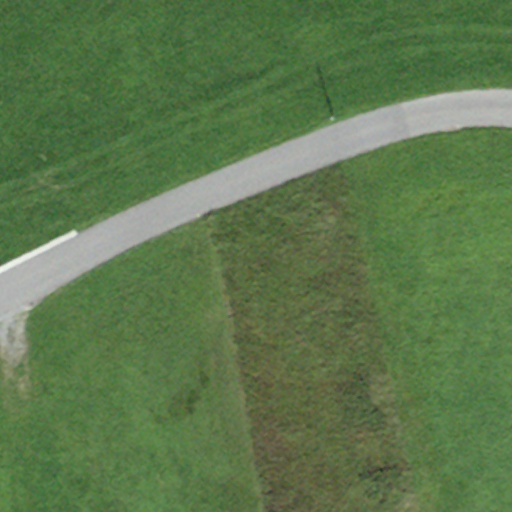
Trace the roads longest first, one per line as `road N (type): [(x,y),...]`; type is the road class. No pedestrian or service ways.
road 1 (unclassified): [(0,298),(376,130),(511,121)]
road 2 (track): [(13,288),(29,511)]
